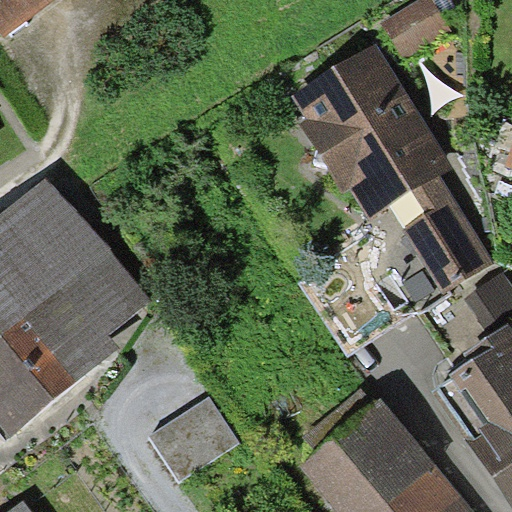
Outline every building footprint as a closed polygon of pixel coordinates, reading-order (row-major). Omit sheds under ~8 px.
[(0,0),(0,30),(6,39),(57,0),(0,0)] [(507,252),(452,161),(379,43),(281,103),(353,221),(409,312),(507,252)] [(151,305),(56,183),(0,226),(0,438),(9,450),(130,357),(112,335),(151,305)] [(511,352),(450,390),(511,490),(511,352)] [(237,446),(209,404),(153,441),(182,483),(237,446)] [(340,511),(461,511),(380,415),(309,474),(340,511)]
